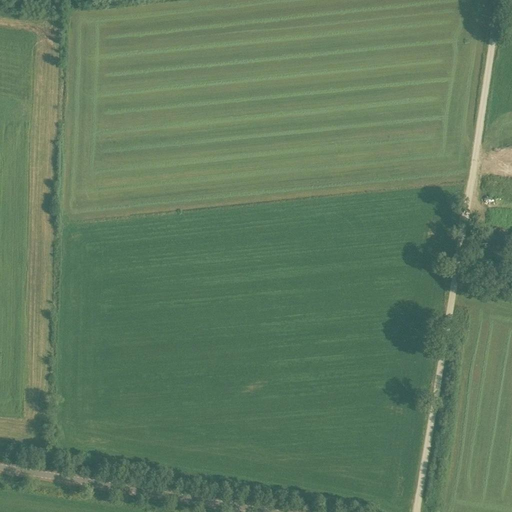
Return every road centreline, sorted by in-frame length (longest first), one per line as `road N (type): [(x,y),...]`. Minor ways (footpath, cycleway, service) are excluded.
road 1 (unclassified): [(416,511),(498,0)]
road 2 (secondary): [(0,467),(268,511)]
